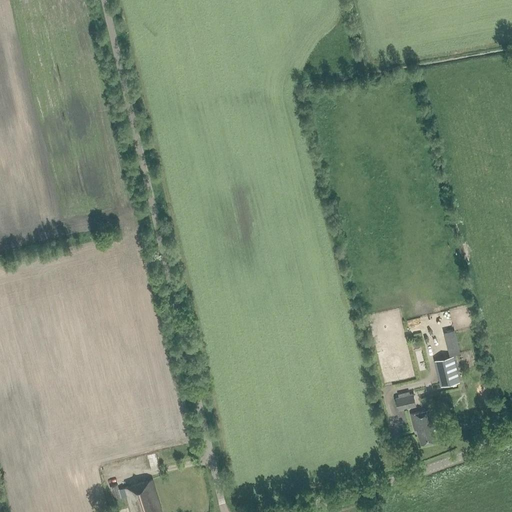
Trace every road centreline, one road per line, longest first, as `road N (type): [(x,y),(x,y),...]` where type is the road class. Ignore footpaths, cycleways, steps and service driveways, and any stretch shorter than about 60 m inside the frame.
road 1 (unclassified): [(224,511),(105,0)]
road 2 (tertiary): [(296,511),(511,433)]
